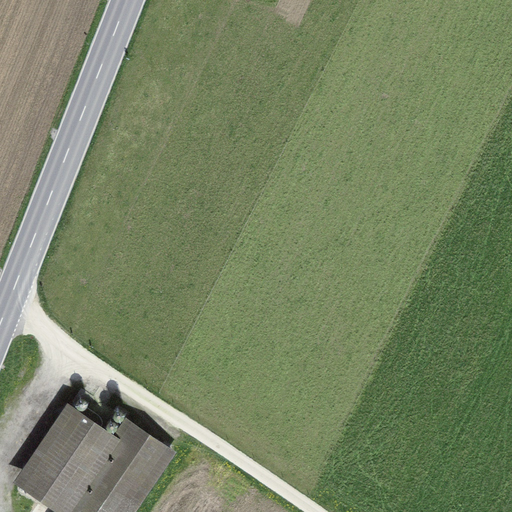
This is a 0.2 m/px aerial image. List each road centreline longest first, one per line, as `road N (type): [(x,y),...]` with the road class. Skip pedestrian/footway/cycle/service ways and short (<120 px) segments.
road 1 (track): [(7,305),(307,511)]
road 2 (primary): [(127,0),(0,323)]
